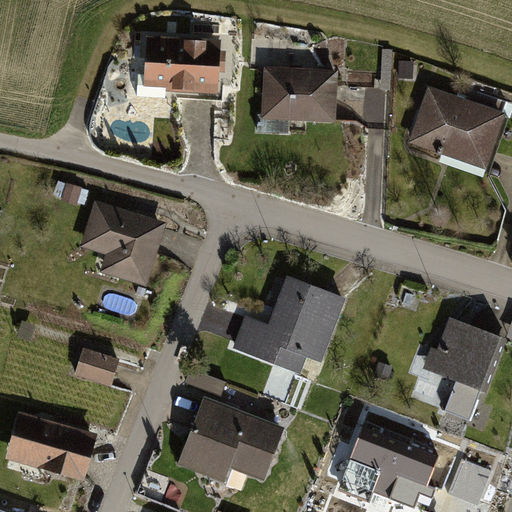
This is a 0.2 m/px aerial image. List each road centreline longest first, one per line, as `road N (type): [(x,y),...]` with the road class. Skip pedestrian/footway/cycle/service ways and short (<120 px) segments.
road 1 (track): [(511,88),(362,43),(174,9),(125,13),(98,30),(68,156)]
road 2 (residential): [(233,203),(114,511)]
road 3 (residential): [(233,203),(511,286)]
road 4 (residential): [(68,156),(233,203)]
